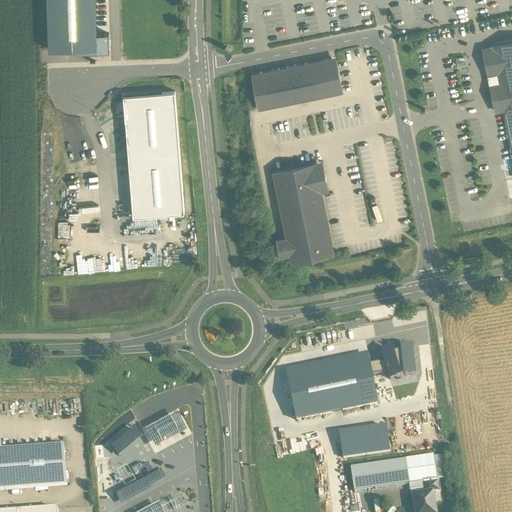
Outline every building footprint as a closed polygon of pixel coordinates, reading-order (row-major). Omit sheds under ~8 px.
[(95,33),(94,0),(47,0),(49,52),(109,51),(109,33),(95,33)] [(511,42),(492,46),(493,55),(504,109),(511,146),(511,42)] [(504,109),(493,55),(485,57),(496,111),(504,109)] [(331,58),(251,74),(258,105),(338,89),(331,58)] [(185,216),(175,96),(126,100),(136,220),(185,216)] [(322,161),(273,171),(287,242),(277,244),(280,258),(290,256),(291,263),(334,254),(321,191),(328,190),(322,161)] [(370,365),(373,376),(388,373),(390,380),(403,376),(415,375),(412,347),(402,349),(402,352),(393,354),(392,351),(382,354),(385,361),(370,365)] [(373,376),(370,365),(288,382),(297,421),(378,404),(373,376)] [(178,438),(190,432),(178,409),(168,414),(156,420),(145,426),(157,449),(168,443),(178,438)] [(386,428),(339,435),(343,458),(390,451),(386,428)] [(135,431),(112,450),(119,458),(142,439),(135,431)] [(2,451),(0,451),(0,491),(67,486),(64,446),(2,451)] [(434,457),(406,461),(409,485),(423,483),(437,481),(434,457)] [(406,461),(351,470),(354,493),(409,485),(406,461)] [(161,473),(117,497),(121,505),(165,481),(161,473)] [(437,481),(423,483),(424,495),(433,494),(440,493),(438,480),(437,481)] [(424,495),(414,497),(415,511),(435,511),(433,494),(424,495)]
